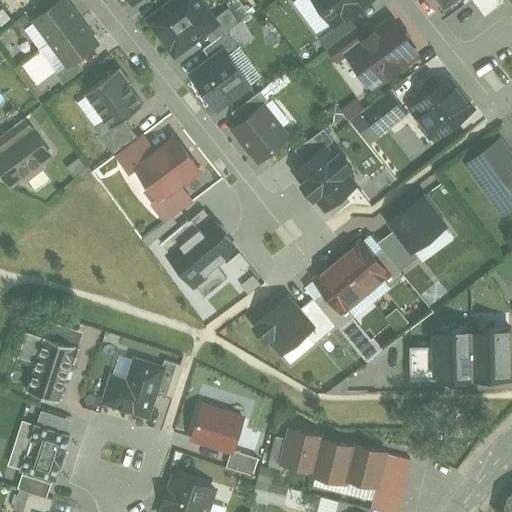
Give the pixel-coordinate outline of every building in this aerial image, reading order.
[(68,0),(60,0),(37,18),(52,39),(81,17),(68,0)] [(188,0),(174,0),(151,18),(177,53),(218,22),(201,0),(193,0),(190,2),(188,0)] [(316,0),(334,24),(335,25),(349,15),(368,0),(316,0)] [(474,0),(485,14),(503,0),(474,0)] [(242,20),(231,5),(219,15),(229,29),(242,20)] [(25,11),(15,19),(23,29),(33,21),(25,11)] [(357,26),(349,15),(335,25),(334,24),(319,36),(328,48),(330,47),(356,27),(357,26)] [(81,17),(52,39),(69,62),(70,63),(78,57),(99,42),(81,17)] [(365,38),(349,50),(350,51),(375,85),(418,53),(392,18),(365,38)] [(356,27),(330,47),(339,59),(350,51),(349,50),(365,38),(356,27)] [(223,47),(193,70),(217,102),(247,79),(223,47)] [(78,57),(70,63),(69,62),(56,71),(64,82),(85,67),(78,57)] [(121,66),(87,91),(107,118),(113,126),(126,117),(145,103),(130,84),(133,82),(121,66)] [(424,121),(421,123),(432,137),(435,134),(437,137),(474,108),(450,77),(413,107),(424,121)] [(262,89),(233,111),(242,121),(264,104),(265,105),(271,100),(262,89)] [(391,89),(362,110),(373,124),(401,101),(391,89)] [(242,121),(236,126),(244,137),(243,138),(252,149),(253,148),(261,159),(289,136),(265,105),(264,104),(242,121)] [(24,116),(0,133),(0,144),(3,149),(32,127),(24,116)] [(113,126),(107,118),(96,126),(116,153),(140,136),(126,117),(113,126)] [(3,149),(0,151),(0,167),(11,183),(24,173),(26,176),(42,164),(40,161),(51,153),(32,127),(3,149)] [(140,136),(118,152),(132,170),(138,165),(137,164),(156,150),(144,133),(140,136)] [(156,150),(137,164),(138,165),(161,196),(162,197),(181,183),(201,169),(176,135),(156,150)] [(511,153),(501,139),(469,162),(505,211),(511,205),(511,153)] [(325,143),(296,166),(325,204),(355,181),(325,143)] [(181,183),(162,197),(161,196),(155,201),(168,219),(194,200),(181,183)] [(422,187),(384,214),(393,227),(408,247),(413,244),(446,220),(422,187)] [(168,246),(166,248),(194,281),(216,262),(238,244),(210,211),(197,222),(168,246)] [(168,246),(197,222),(188,212),(160,237),(168,246)] [(408,247),(393,227),(379,238),(385,246),(399,265),(418,251),(413,244),(408,247)] [(374,255),(363,240),(340,259),(366,290),(384,276),(389,272),(374,255)] [(399,265),(385,246),(374,255),(389,272),(384,276),(391,285),(405,273),(399,265)] [(340,259),(318,278),(328,290),(344,309),(349,305),(366,290),(340,259)] [(227,275),(216,262),(194,281),(204,294),(227,275)] [(344,309),(328,290),(317,299),(340,326),(356,313),(349,305),(344,309)] [(290,295),(257,321),(281,351),(314,324),(290,295)] [(470,319),(428,319),(429,338),(428,374),(470,375),(470,319)] [(510,319),(470,319),(470,375),(510,375),(510,372),(510,330),(510,319)] [(63,323),(54,320),(49,335),(58,338),(63,323)] [(49,335),(47,334),(29,389),(60,399),(73,358),(77,360),(82,346),(58,338),(49,335)] [(428,374),(429,338),(408,338),(407,374),(428,374)] [(163,366),(137,357),(130,380),(114,375),(106,400),(149,414),(156,393),(165,366),(163,366)] [(179,362),(166,358),(163,366),(165,366),(156,393),(168,396),(179,362)] [(245,416),(204,403),(194,435),(233,448),(234,449),(235,448),(245,416)] [(436,404),(424,404),(425,426),(436,426),(436,404)] [(72,419),(44,410),(40,423),(67,432),(72,419)] [(40,423),(38,422),(33,437),(33,438),(29,452),(28,452),(23,467),(57,478),(72,433),(67,432),(40,423)] [(314,468),(321,435),(292,427),(290,437),(278,434),(270,464),(284,467),(285,461),(314,468)] [(321,435),(314,468),(313,472),(348,480),(349,477),(357,443),(355,443),(354,445),(324,437),(324,435),(321,435)] [(357,443),(349,477),(378,484),(379,484),(387,451),(357,443)] [(260,456),(235,448),(234,449),(233,448),(228,464),(255,473),(260,456)] [(398,511),(412,457),(387,451),(379,484),(378,484),(372,507),(375,508),(391,511),(398,511)] [(260,466),(253,494),(303,505),(307,489),(270,481),(273,469),(260,466)] [(205,511),(214,486),(176,473),(171,488),(168,487),(164,500),(166,500),(162,511),(205,511)] [(50,511),(56,497),(22,486),(15,507),(30,511),(35,511),(37,510),(43,511),(50,511)] [(322,493),(316,511),(335,511),(339,498),(322,493)] [(372,507),(340,499),(337,511),(374,511),(375,508),(372,507)]
